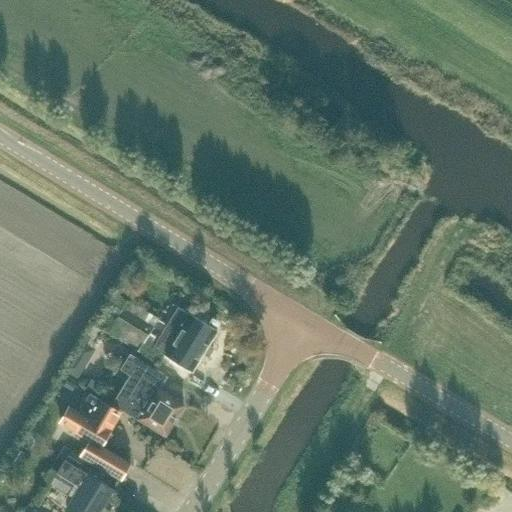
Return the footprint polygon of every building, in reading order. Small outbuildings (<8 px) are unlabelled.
[(109,335),(136,353),(137,350),(160,364),(164,355),(194,373),(219,331),(179,309),(168,324),(129,300),(128,301),(118,295),(102,324),(111,330),(109,335)] [(159,390),(159,389),(166,377),(132,357),(123,370),(131,374),(113,403),(124,410),(166,436),(185,406),(159,390)] [(74,359),(67,370),(80,378),(87,367),(74,359)] [(66,407),(80,384),(64,374),(50,397),(66,407)] [(83,456),(123,479),(133,463),(103,446),(123,412),(92,394),(81,413),(72,407),(62,423),(92,440),(83,456)] [(10,459),(16,463),(18,464),(25,453),(17,448),(10,459)] [(71,451),(66,459),(80,467),(85,459),(71,451)] [(67,511),(100,511),(115,489),(79,468),(80,467),(66,459),(56,475),(70,483),(70,482),(79,487),(65,510),(67,511)] [(119,511),(121,509),(109,503),(104,511),(119,511)]
